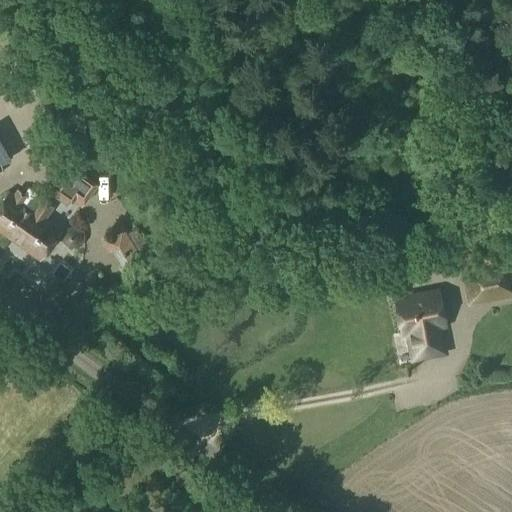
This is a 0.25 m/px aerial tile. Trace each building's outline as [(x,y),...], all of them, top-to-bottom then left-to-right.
[(44,129),(27,154),(53,173),(41,190),(59,202),(67,208),(68,209),(73,202),(81,207),(97,185),(81,173),(84,169),(77,163),(70,159),(75,152),(44,129)] [(0,205),(0,232),(9,239),(39,260),(60,230),(44,219),(49,211),(45,208),(48,204),(39,197),(34,203),(36,205),(32,210),(8,193),(0,205)] [(146,268),(120,222),(112,227),(114,232),(102,240),(109,253),(111,251),(121,268),(118,270),(125,281),(146,268)] [(511,294),(511,282),(508,260),(461,270),(466,293),(481,290),(483,300),(511,294)] [(436,340),(433,328),(442,326),(435,292),(395,301),(402,334),(407,333),(412,359),(442,353),(440,340),(436,340)]
